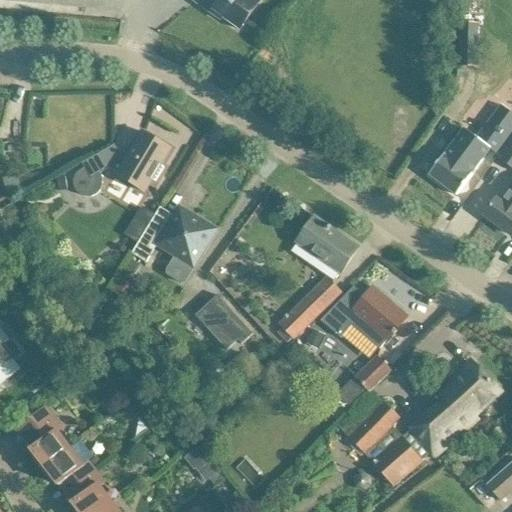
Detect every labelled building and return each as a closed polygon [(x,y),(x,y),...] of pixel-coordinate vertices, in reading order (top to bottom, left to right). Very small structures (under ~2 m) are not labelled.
[(210,13),(211,11),(240,30),(261,0),(259,0),(259,2),(256,0),(193,0),(193,1),(210,13)] [(462,24),(461,67),(475,68),(477,25),(462,24)] [(445,154),(429,176),(443,186),(452,193),(457,196),(472,174),(490,150),(496,154),(509,136),(489,122),(477,139),(465,129),(446,155),(445,154)] [(155,182),(164,168),(160,166),(170,149),(143,133),(123,166),(118,164),(124,161),(115,145),(82,164),(84,169),(81,170),(77,173),(75,177),(73,181),(73,186),(75,191),(78,195),(82,197),(87,198),(92,198),(96,196),(100,192),(102,188),(103,183),(102,178),(100,174),(109,169),(118,174),(117,176),(144,193),(152,180),(155,182)] [(511,139),(498,159),(511,169),(511,139)] [(497,199),(485,216),(511,236),(511,184),(500,201),(497,199)] [(194,268),(217,231),(179,208),(174,216),(163,234),(149,225),(145,232),(138,245),(132,254),(146,263),(157,246),(176,257),(167,271),(167,275),(181,284),(185,281),(193,268),(194,268)] [(297,243),(290,253),(310,266),(317,257),(340,273),(341,274),(358,248),(330,229),(331,227),(329,225),(327,227),(314,218),(297,243)] [(138,245),(145,232),(133,225),(125,237),(138,245)] [(279,326),(294,341),(341,293),(332,284),(326,278),(279,326)] [(355,287),(321,321),(341,339),(353,325),(381,348),(404,321),(391,310),(390,312),(385,307),(390,302),(374,288),(366,297),(355,287)] [(242,345),(253,335),(217,296),(214,299),(219,303),(212,310),(207,305),(195,316),(227,351),(238,341),(242,345)] [(0,368),(13,358),(0,341),(0,368)] [(356,378),(370,393),(391,372),(377,357),(356,378)] [(435,458),(479,421),(474,416),(500,390),(474,364),(442,396),(444,399),(410,430),(411,431),(403,438),(392,427),(400,419),(383,402),(347,438),(365,455),(393,487),(431,454),(435,458)] [(42,471),(71,448),(58,432),(63,428),(47,408),(29,422),(44,441),(31,451),(36,457),(33,459),(42,470),(41,470),(42,471)] [(503,445),(508,451),(511,446),(511,445),(499,430),(492,437),(501,448),(503,445)] [(72,476),(79,485),(96,472),(88,461),(93,458),(81,443),(72,450),(71,448),(42,471),(51,482),(53,480),(58,486),(72,476)] [(201,447),(187,459),(196,471),(198,469),(207,481),(210,478),(216,486),(225,479),(201,447)] [(502,501),(511,492),(511,459),(485,482),(502,501)] [(99,511),(112,502),(99,485),(104,482),(96,472),(79,485),(86,494),(72,505),(77,511),(75,511),(99,511)] [(120,511),(112,502),(99,511),(120,511)]
